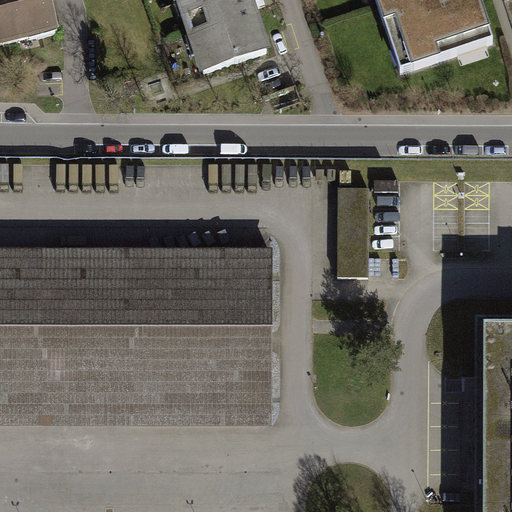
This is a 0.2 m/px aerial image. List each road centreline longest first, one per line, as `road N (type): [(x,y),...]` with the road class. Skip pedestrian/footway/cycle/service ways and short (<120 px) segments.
road 1 (residential): [(0,135),(333,136)]
road 2 (residential): [(333,136),(511,137)]
road 3 (residential): [(333,136),(288,0)]
